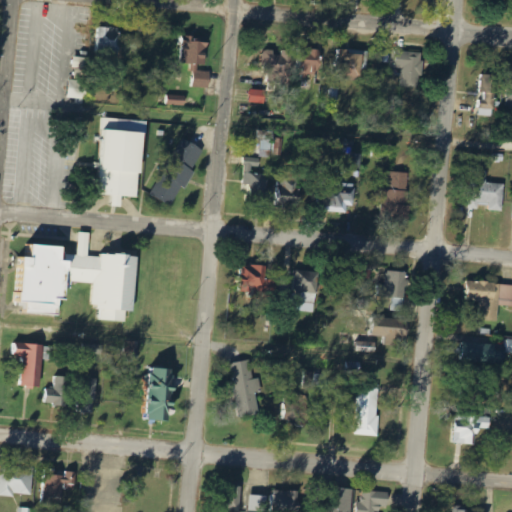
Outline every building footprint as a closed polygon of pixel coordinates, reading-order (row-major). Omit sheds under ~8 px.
[(121,56),(122,29),(98,29),(97,55),(121,56)] [(191,87),(210,89),(212,73),(198,72),(198,65),(207,66),(209,40),(185,38),(182,64),(193,65),(191,87)] [(319,77),(321,50),(303,48),(302,61),(291,60),(292,51),(278,50),(278,51),(265,50),(263,73),(276,74),(275,83),(290,85),(290,74),(319,77)] [(361,78),(362,53),(349,53),(349,50),(338,50),(337,77),(361,78)] [(390,68),(402,69),(401,88),(421,89),(423,53),(391,51),(390,68)] [(74,79),(88,80),(89,58),(75,57),(74,79)] [(493,75),(482,75),(481,110),(493,110),(493,75)] [(89,81),(70,80),(69,99),(88,99),(89,81)] [(323,105),(337,108),(340,89),(325,87),(323,105)] [(267,91),(251,90),(250,103),(265,105),(267,91)] [(187,97),(167,96),(166,105),(187,106),(187,97)] [(145,121),(102,118),(97,195),(111,196),(111,207),(121,207),(121,197),(140,198),(145,121)] [(153,196),(173,205),(182,187),(186,189),(205,149),(181,138),(153,196)] [(273,155),(284,155),(284,139),(274,139),(273,155)] [(247,195),(268,196),(269,175),(259,175),(259,159),(244,158),(243,184),(248,184),(247,195)] [(504,212),(505,184),(488,183),(488,171),(471,170),(470,207),(489,208),(489,211),(504,212)] [(411,174),(390,172),(389,188),(383,188),(382,219),(408,221),(411,174)] [(277,205),(306,206),(307,188),(297,187),(298,173),(278,173),(277,205)] [(348,205),(355,206),(356,185),(339,185),(339,193),(318,192),(317,211),(348,212),(348,205)] [(137,257),(64,253),(65,247),(27,245),(26,259),(18,258),(16,303),(27,304),(26,314),(59,316),(60,300),(68,301),(69,283),(93,284),(92,307),(100,307),(100,321),(125,322),(126,312),(134,313),(137,257)] [(240,292),(264,296),(268,267),(244,264),(240,292)] [(320,273),(298,270),(292,310),(314,313),(320,273)] [(404,298),(403,271),(386,272),(386,286),(380,286),(380,298),(404,298)] [(480,321),(498,322),(499,306),(511,306),(511,285),(468,282),(467,301),(482,302),(480,321)] [(409,319),(375,320),(375,338),(409,337),(409,319)] [(375,353),(376,338),(357,337),(357,352),(375,353)] [(136,342),(122,341),(121,356),(135,356),(136,342)] [(41,387),(45,345),(18,343),(17,356),(24,357),(22,386),(41,387)] [(496,344),(461,343),(460,363),(496,364),(496,344)] [(103,354),(103,345),(82,345),(82,354),(103,354)] [(230,363),(238,418),(260,415),(257,393),(262,393),(260,379),(253,380),(251,361),(230,363)] [(169,421),(170,411),(176,411),(177,387),(172,387),(173,369),(151,368),(149,420),(169,421)] [(65,406),(66,377),(54,376),(53,389),(46,388),(45,405),(65,406)] [(78,413),(95,414),(97,380),(80,379),(78,413)] [(380,387),(358,386),(356,435),(378,436),(380,387)] [(308,396),(285,395),(284,424),(307,424),(308,396)] [(478,428),(491,429),(491,417),(455,416),(454,443),(477,445),(478,428)] [(0,494),(33,496),(34,467),(1,465),(0,480),(0,494)] [(62,484),(75,485),(76,472),(65,472),(65,474),(47,473),(45,503),(60,504),(62,484)] [(348,511),(350,490),(319,488),(317,511),(348,511)] [(299,511),(300,492),(273,491),(272,511),(299,511)] [(394,493),(363,491),(363,502),(358,502),(357,511),(384,511),(385,506),(393,506),(394,493)] [(266,511),(267,496),(249,495),(248,511),(266,511)]
